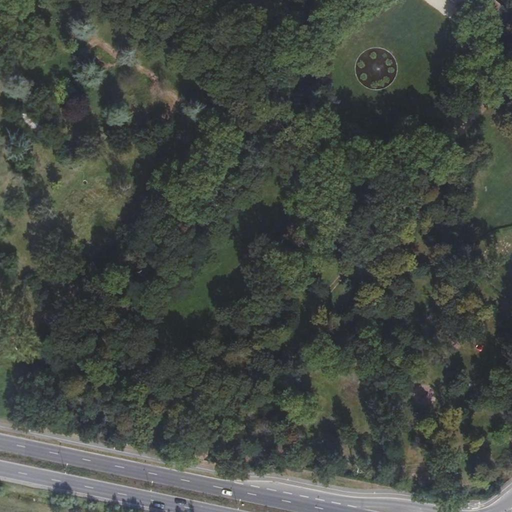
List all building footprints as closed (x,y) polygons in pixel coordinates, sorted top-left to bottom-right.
[(466,0),(473,5),(471,7),(489,20),(494,14),(476,0),(466,0)] [(476,0),(494,14),(489,20),(507,35),(511,28),(511,16),(506,9),(501,5),(494,0),(476,0)] [(16,118),(40,135),(52,118),(28,102),(16,118)] [(24,160),(21,158),(16,166),(19,168),(24,161),(24,160)] [(198,446),(194,450),(194,455),(197,460),(202,460),(207,456),(207,450),(203,446),(198,446)]
